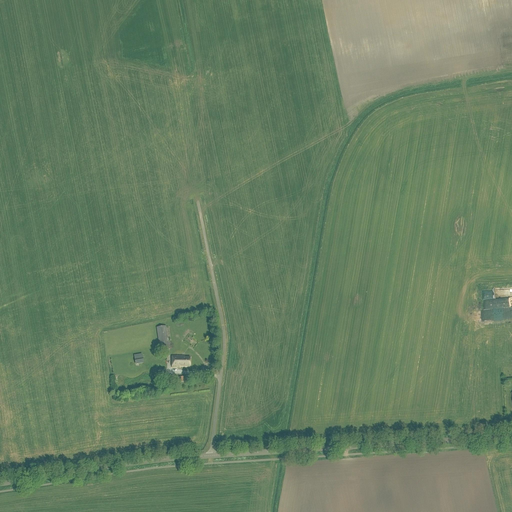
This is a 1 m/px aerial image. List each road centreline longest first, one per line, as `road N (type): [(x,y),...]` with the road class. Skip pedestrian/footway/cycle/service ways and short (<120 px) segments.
road 1 (tertiary): [(0,483),(208,455),(511,436)]
road 2 (unknown): [(208,455),(218,376),(171,368)]
